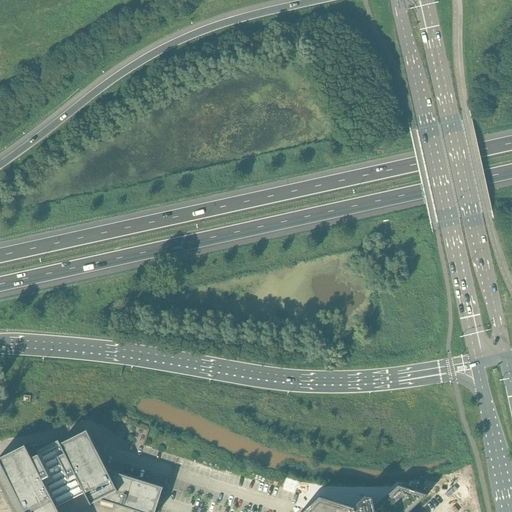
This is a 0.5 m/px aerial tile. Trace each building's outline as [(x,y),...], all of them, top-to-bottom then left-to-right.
[(87,429),(60,442),(61,444),(72,461),(64,465),(68,474),(74,471),(80,484),(91,505),(91,504),(91,503),(98,499),(140,511),(153,511),(162,488),(163,488),(164,487),(107,469),(87,429)] [(72,461),(61,444),(60,442),(59,443),(58,440),(27,448),(32,458),(38,472),(45,469),(49,479),(43,482),(52,498),(63,492),(64,495),(70,492),(69,489),(80,484),(74,471),(68,474),(64,465),(72,461)] [(59,511),(52,498),(43,482),(49,479),(45,469),(38,472),(32,458),(27,448),(25,444),(24,445),(25,446),(0,458),(0,462),(25,511),(59,511)] [(287,480),(284,489),(293,492),(297,483),(287,480)] [(319,496),(301,511),(408,511),(427,495),(398,485),(376,505),(377,511),(375,511),(372,498),(365,496),(356,504),(357,509),(355,510),(354,507),(319,496)]
